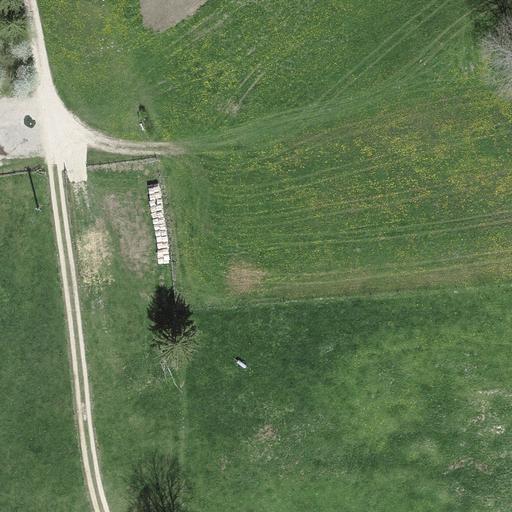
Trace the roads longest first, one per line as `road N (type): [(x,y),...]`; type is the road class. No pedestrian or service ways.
road 1 (track): [(54,145),(101,511)]
road 2 (track): [(54,145),(32,0)]
